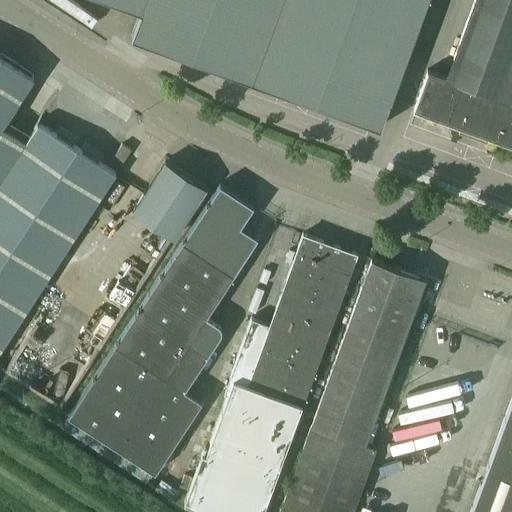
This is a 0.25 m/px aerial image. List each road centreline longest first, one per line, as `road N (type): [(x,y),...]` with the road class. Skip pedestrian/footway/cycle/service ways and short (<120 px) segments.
road 1 (tertiary): [(511,254),(227,146),(0,2)]
road 2 (track): [(0,442),(105,511)]
